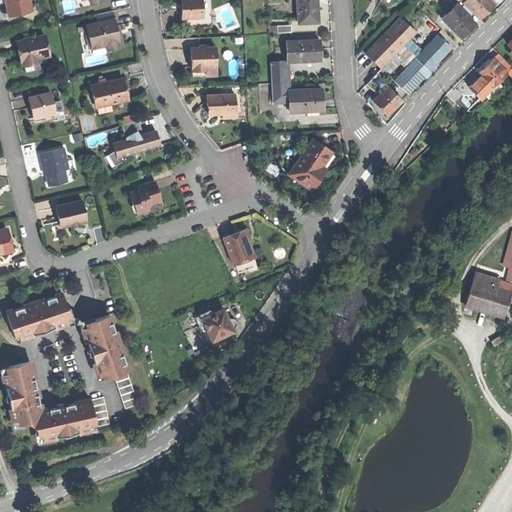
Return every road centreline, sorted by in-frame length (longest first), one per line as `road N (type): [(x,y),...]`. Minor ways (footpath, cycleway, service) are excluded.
road 1 (tertiary): [(0,509),(182,424),(234,365),(324,234)]
road 2 (residential): [(0,86),(40,259),(50,268),(269,201)]
road 3 (track): [(478,344),(439,322),(405,332),(355,402),(312,511)]
road 4 (residential): [(269,201),(232,176),(186,126),(163,85),(144,0)]
road 5 (tertiary): [(379,152),(511,8)]
road 6 (residential): [(340,0),(345,87),(353,118),(379,152)]
